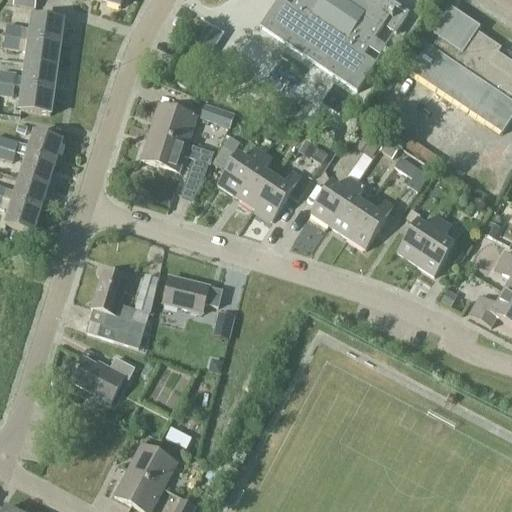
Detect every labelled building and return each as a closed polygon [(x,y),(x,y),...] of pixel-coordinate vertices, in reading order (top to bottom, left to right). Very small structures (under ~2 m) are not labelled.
[(34,11),(35,0),(8,0),(7,7),(34,11)] [(97,0),(97,3),(120,10),(122,0),(97,0)] [(296,0),(291,9),(279,2),(280,0),(279,0),(259,30),(356,94),(381,57),(380,57),(374,65),(363,57),(368,49),(383,28),(395,36),(409,16),(385,0),(296,0)] [(500,51),(476,35),(480,30),(451,10),(433,37),(438,40),(431,50),(427,47),(408,74),(501,137),(511,120),(511,69),(495,58),(500,51)] [(4,40),(59,47),(63,23),(33,19),(31,32),(22,31),(22,30),(6,28),(4,40)] [(187,92),(224,36),(214,29),(176,85),(187,92)] [(56,71),(59,47),(4,40),(3,51),(28,55),(27,66),(56,71)] [(0,86),(53,94),(56,71),(27,66),(25,78),(0,75),(0,86)] [(49,118),(53,94),(0,86),(0,98),(22,102),(20,114),(49,118)] [(229,131),(234,117),(204,106),(200,121),(229,131)] [(187,148),(188,147),(197,119),(159,107),(149,135),(187,148)] [(400,135),(405,128),(393,120),(382,136),(394,144),(395,143),(400,135)] [(352,150),(369,161),(380,144),(376,141),(363,133),(352,150)] [(214,155),(188,147),(187,148),(149,135),(140,164),(178,176),(184,160),(210,168),(214,155)] [(436,170),(441,162),(400,135),(395,143),(436,170)] [(0,150),(55,168),(62,145),(34,136),(29,149),(0,140),(0,150)] [(222,173),(240,146),(229,139),(211,167),(222,173)] [(392,162),(398,152),(386,144),(379,154),(392,162)] [(48,190),(55,168),(0,150),(0,161),(23,169),(19,181),(48,190)] [(235,201),(264,157),(256,152),(248,164),(237,157),(217,188),(235,201)] [(253,212),(274,180),(263,174),(271,162),(264,157),(235,201),(253,212)] [(406,189),(416,196),(427,179),(400,161),(394,171),(411,182),(406,189)] [(328,229),(357,187),(356,186),(362,177),(355,172),(349,181),(341,193),(330,187),(310,217),(328,229)] [(284,187),(274,180),(253,212),(271,224),(289,198),(297,204),(306,190),(297,185),(300,181),(292,176),(284,187)] [(48,190),(19,181),(15,194),(0,189),(0,200),(40,213),(48,190)] [(346,241),(367,210),(356,203),(364,191),(357,187),(328,229),(346,241)] [(33,236),(40,213),(0,200),(0,211),(9,214),(5,227),(33,236)] [(367,210),(346,241),(365,253),(393,210),(385,205),(377,217),(367,210)] [(415,268),(443,225),(436,221),(436,220),(428,232),(417,224),(396,256),(415,268)] [(443,225),(415,268),(434,281),(455,249),(443,241),(451,230),(443,225)] [(493,242),(500,231),(490,225),(484,237),(493,242)] [(459,269),(465,259),(457,254),(451,264),(459,269)] [(504,296),(511,300),(511,258),(505,255),(493,274),(511,284),(504,296)] [(130,297),(134,284),(103,274),(91,312),(108,317),(104,329),(89,325),(85,336),(137,352),(148,317),(119,308),(123,295),(130,297)] [(0,323),(3,314),(0,313),(0,310),(9,281),(0,278),(0,323)] [(217,311),(221,295),(208,292),(209,290),(169,280),(162,307),(202,317),(204,307),(217,311)] [(448,308),(454,297),(447,293),(441,304),(448,308)] [(511,300),(504,296),(497,309),(479,299),(468,318),(490,331),(496,320),(511,329),(511,300)] [(212,339),(228,343),(234,320),(218,315),(212,339)] [(104,373),(83,362),(71,385),(111,406),(124,381),(128,384),(134,372),(115,362),(109,373),(105,371),(104,373)] [(219,375),(222,365),(216,364),(211,367),(210,373),(219,375)] [(127,473),(162,492),(176,466),(141,447),(127,473)] [(137,511),(151,511),(162,492),(127,473),(113,499),(137,511)] [(194,511),(196,510),(180,501),(174,511),(194,511)]
